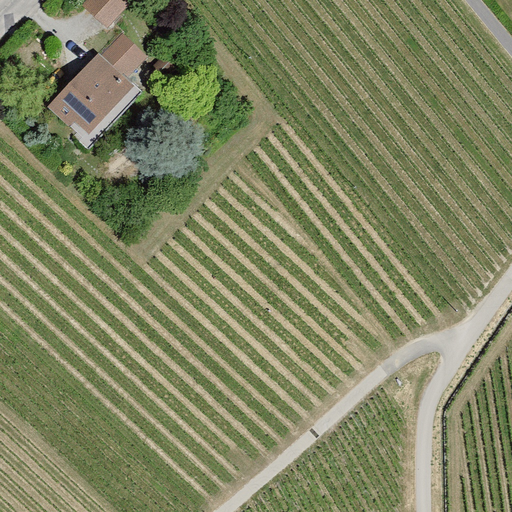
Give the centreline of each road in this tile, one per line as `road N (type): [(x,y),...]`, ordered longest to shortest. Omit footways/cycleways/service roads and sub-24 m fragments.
road 1 (track): [(461,345),(430,343),(383,372),(225,511)]
road 2 (residential): [(511,279),(429,403),(425,511)]
